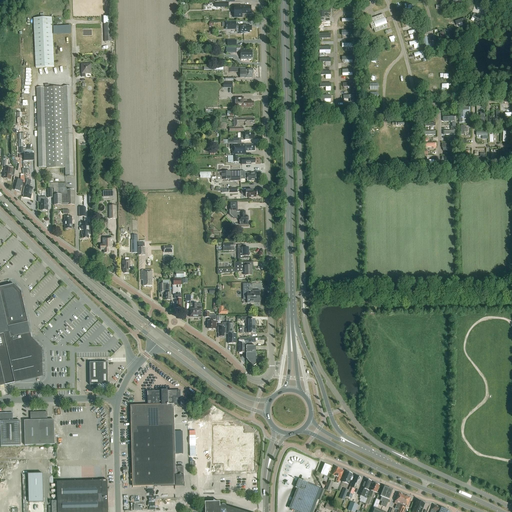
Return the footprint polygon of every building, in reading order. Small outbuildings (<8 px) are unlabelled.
[(242,14),(251,14),(251,6),(242,6),(234,6),(234,18),(242,18),(242,14)] [(383,15),(370,20),(371,23),(370,24),(372,31),(373,30),(375,34),(387,28),(383,15)] [(475,21),(480,24),(483,19),(478,16),(475,21)] [(35,68),(54,67),(51,18),(33,19),(35,68)] [(238,25),(238,26),(236,26),(236,22),(225,22),(225,30),(236,30),(236,29),(238,29),(239,34),(247,34),(247,33),(250,33),(250,31),(252,31),(251,27),(246,27),(246,25),(238,25)] [(251,59),(252,59),(252,50),(249,50),(249,49),(241,50),(241,60),(251,60),(251,59)] [(91,68),(91,64),(87,64),(81,65),(82,77),(85,77),(85,74),(91,74),(91,68)] [(236,67),(229,67),(229,72),(240,72),(240,78),(245,78),(252,78),(252,74),(253,73),(253,69),(245,69),(245,67),(236,67)] [(38,168),(46,168),(65,168),(65,177),(73,176),(71,87),(36,88),(38,168)] [(327,102),(332,101),(332,95),(322,95),(322,106),(327,105),(327,102)] [(252,107),(253,106),(253,102),(251,102),(251,100),(244,101),(244,97),(235,98),(235,106),(241,106),(241,108),(252,108),(252,107)] [(378,118),(377,105),(370,106),(371,119),(378,118)] [(498,119),(494,119),(494,125),(502,124),(501,111),(497,111),(498,119)] [(241,124),(246,124),(246,126),(252,126),(252,125),(254,125),(254,118),(234,118),(234,124),(241,124)] [(241,141),(249,140),(249,139),(254,139),(254,134),(250,134),(250,132),(245,133),(245,136),(240,136),(241,139),(240,139),(239,139),(236,139),(233,139),(233,140),(228,140),(228,144),(241,144),(241,141)] [(234,145),(231,145),(231,152),(234,151),(234,155),(242,155),(246,155),(246,151),(255,151),(255,145),(246,145),(246,144),(246,145),(234,145)] [(500,163),(500,149),(497,149),(496,158),(492,158),(492,163),(500,163)] [(473,163),(487,163),(487,153),(481,153),(481,157),(473,157),(473,163)] [(449,164),(449,160),(453,160),(453,156),(444,156),(444,164),(449,164)] [(250,164),(255,164),(255,159),(251,159),(251,158),(237,158),(237,157),(233,157),(233,163),(238,163),(238,162),(242,162),(242,165),(250,164)] [(12,175),(14,176),(15,170),(12,169),(5,167),(4,178),(7,179),(8,179),(9,179),(10,179),(11,179),(12,175)] [(256,181),(256,180),(256,179),(256,178),(256,177),(255,174),(251,174),(251,173),(247,174),(245,174),(245,172),(216,172),(216,181),(230,180),(230,182),(241,181),(241,179),(248,179),(248,181),(256,181)] [(20,192),(24,181),(18,179),(14,190),(20,192)] [(31,181),(25,179),(25,180),(24,186),(23,194),(24,195),(23,198),(30,199),(33,188),(29,187),(29,185),(30,184),(31,181)] [(74,190),(67,190),(66,188),(66,183),(48,183),(48,189),(54,188),(54,205),(74,205),(74,190)] [(248,222),(248,216),(245,216),(245,212),(237,212),(237,202),(229,203),(229,215),(234,219),(240,218),(240,225),(248,225),(247,222),(248,222)] [(82,232),(81,232),(81,235),(82,235),(82,239),(89,239),(89,235),(90,235),(89,224),(81,224),(83,224),(83,228),(82,228),(82,232)] [(104,250),(104,253),(110,253),(110,251),(113,251),(113,238),(103,238),(103,245),(100,245),(100,250),(104,250)] [(223,252),(234,251),(234,243),(223,243),(223,252)] [(239,253),(238,253),(238,259),(248,259),(248,256),(249,256),(249,255),(250,255),(250,252),(249,252),(249,248),(244,248),(244,245),(238,245),(238,248),(239,248),(239,253)] [(235,269),(224,270),(217,270),(218,275),(221,274),(231,274),(231,273),(245,272),(245,276),(252,276),(252,266),(248,266),(248,262),(235,263),(235,269)] [(143,287),(148,287),(149,287),(151,287),(151,286),(152,286),(152,281),(152,271),(141,271),(142,280),(143,280),(143,287)] [(259,298),(260,298),(260,290),(252,291),(252,283),(243,284),(243,300),(247,299),(247,304),(259,303),(259,298)] [(13,285),(0,287),(0,292),(9,333),(10,338),(30,333),(22,294),(23,294),(14,284),(13,285)] [(165,300),(171,300),(171,293),(169,293),(169,285),(165,285),(165,284),(160,284),(160,293),(165,293),(165,300)] [(0,334),(9,333),(0,292),(0,334)] [(202,317),(202,308),(202,305),(190,304),(190,308),(190,317),(202,317)] [(216,326),(216,315),(209,315),(209,312),(205,312),(205,318),(210,318),(210,321),(208,321),(208,329),(215,329),(215,326),(216,326)] [(245,325),(247,325),(247,327),(255,327),(255,324),(256,324),(256,321),(255,321),(255,320),(247,320),(247,317),(241,318),(242,321),(245,321),(245,325)] [(236,334),(233,334),(233,323),(226,323),(226,335),(228,335),(228,344),(236,344),(236,334)] [(9,333),(0,334),(0,386),(43,377),(42,349),(35,342),(31,338),(30,333),(10,338),(9,333)] [(245,344),(245,343),(253,343),(253,339),(243,339),(243,341),(239,341),(239,344),(238,344),(238,348),(239,348),(239,353),(245,353),(245,345),(245,344)] [(253,367),(256,365),(256,354),(256,347),(246,347),(246,359),(247,359),(247,361),(253,367)] [(107,361),(89,362),(90,385),(97,385),(97,391),(108,391),(107,361)] [(148,405),(130,406),(131,407),(131,415),(131,438),(154,438),(153,424),(153,414),(163,414),(163,405),(168,405),(167,391),(167,390),(161,390),(161,391),(147,391),(148,405)] [(163,414),(153,414),(153,424),(174,423),(174,406),(180,406),(180,390),(167,391),(168,405),(163,405),(163,414)] [(30,421),(23,421),(24,446),(54,445),(53,420),(47,420),(47,412),(30,413),(30,421)] [(12,421),(12,413),(0,413),(0,439),(0,446),(20,446),(19,421),(12,421)] [(174,423),(153,424),(154,438),(154,443),(175,442),(175,431),(174,423)] [(214,427),(214,463),(225,463),(225,471),(254,471),(254,434),(243,434),(243,427),(214,427)] [(182,431),(175,431),(175,442),(175,454),(183,454),(182,431)] [(154,438),(131,438),(132,453),(154,452),(154,443),(154,438)] [(175,442),(154,443),(154,452),(154,462),(175,462),(175,454),(175,442)] [(24,452),(24,463),(37,463),(37,452),(24,452)] [(37,452),(37,463),(50,463),(50,452),(37,452)] [(154,452),(132,453),(132,468),(154,467),(154,462),(154,452)] [(175,462),(154,462),(154,467),(155,486),(184,485),(184,475),(183,475),(183,467),(175,467),(175,462)] [(24,463),(24,473),(37,474),(37,463),(24,463)] [(37,463),(37,474),(50,473),(50,463),(37,463)] [(330,478),(331,475),(328,473),(331,467),(325,464),(321,474),(327,477),(327,476),(330,478)] [(154,467),(132,468),(133,487),(155,486),(154,467)] [(339,482),(343,471),(336,468),(333,475),(337,477),(336,481),(339,482)] [(349,473),(348,473),(346,472),(342,482),(348,485),(352,475),(351,474),(351,473),(349,473)] [(43,474),(28,474),(28,503),(44,502),(43,474)] [(354,489),(356,484),(359,485),(362,479),(362,478),(359,477),(359,478),(355,476),(352,484),(351,484),(347,493),(353,495),(355,489),(354,489)] [(108,508),(107,480),(101,480),(101,481),(57,482),(57,501),(57,511),(99,511),(99,508),(108,508)] [(297,511),(309,511),(319,488),(308,484),(308,483),(304,482),(303,481),(302,481),(298,480),(295,488),(297,488),(289,509),(297,511)] [(359,496),(366,499),(369,491),(368,491),(371,482),(366,480),(359,496)] [(378,492),(378,490),(379,486),(378,486),(378,484),(376,484),(375,484),(373,484),(368,497),(371,498),(373,492),(376,493),(377,492),(378,492)] [(384,488),(380,496),(382,497),(380,501),(382,502),(380,506),(386,508),(393,491),(384,488)] [(398,510),(404,496),(402,495),(402,494),(400,493),(399,493),(395,502),(399,503),(397,504),(395,509),(398,510)] [(404,496),(398,510),(397,511),(403,511),(406,506),(407,506),(410,498),(409,498),(409,497),(408,496),(407,497),(404,496)] [(424,503),(420,501),(420,502),(416,501),(411,511),(421,511),(425,504),(424,504),(424,503)] [(223,505),(222,505),(221,507),(220,507),(220,502),(205,503),(205,511),(236,511),(227,509),(226,508),(226,507),(225,506),(224,506),(223,506),(223,505)]
